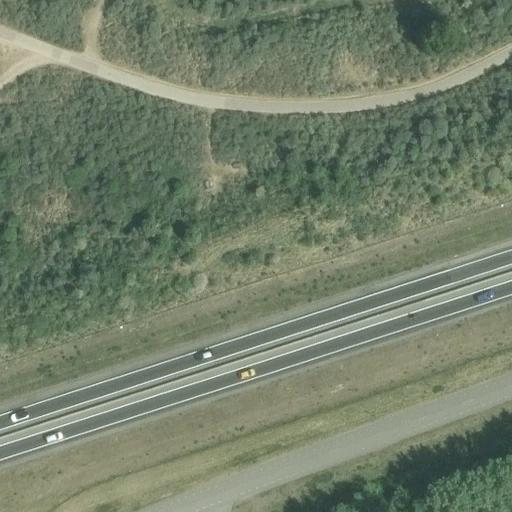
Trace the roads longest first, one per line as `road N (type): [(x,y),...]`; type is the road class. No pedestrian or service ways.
road 1 (trunk): [(0,455),(511,288)]
road 2 (trunk): [(511,258),(0,423)]
road 3 (unclassified): [(173,511),(511,386)]
